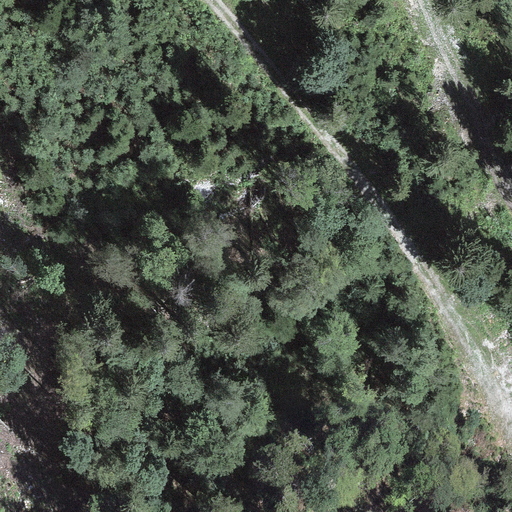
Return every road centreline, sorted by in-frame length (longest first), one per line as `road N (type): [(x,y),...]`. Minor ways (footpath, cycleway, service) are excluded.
road 1 (track): [(211,0),(367,174),(474,360),(511,392)]
road 2 (track): [(511,154),(428,0)]
